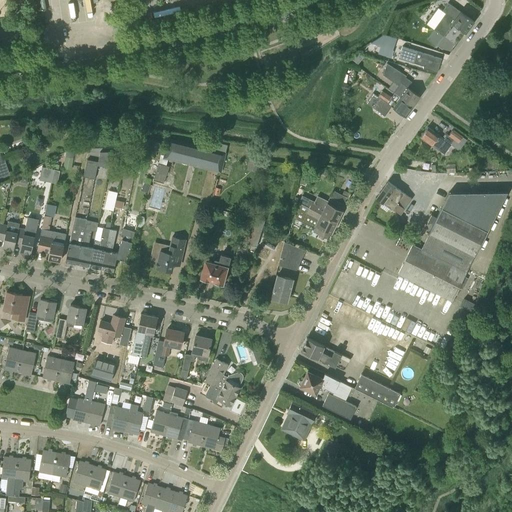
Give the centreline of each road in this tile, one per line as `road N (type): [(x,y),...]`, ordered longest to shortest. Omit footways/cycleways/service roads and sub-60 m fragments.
road 1 (residential): [(295,341),(381,171),(496,0)]
road 2 (residential): [(0,69),(174,42),(324,0)]
road 3 (residential): [(295,341),(0,268)]
road 4 (unclassified): [(222,488),(125,449),(0,425)]
road 5 (residential): [(222,488),(295,341)]
